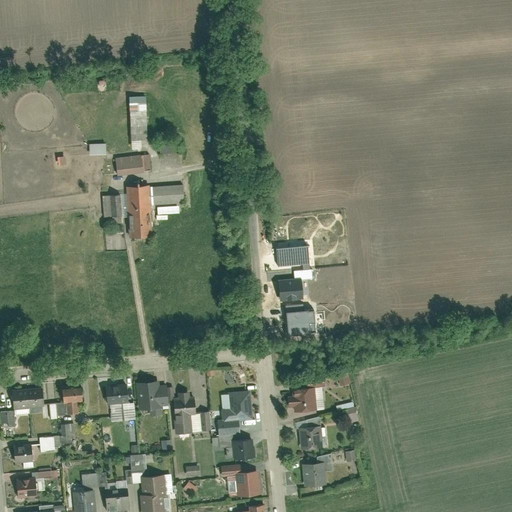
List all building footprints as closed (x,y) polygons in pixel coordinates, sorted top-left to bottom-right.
[(135,148),(145,147),(144,140),(150,140),(149,95),(133,96),(135,148)] [(160,142),(160,156),(183,155),(182,141),(160,142)] [(109,153),(108,143),(92,143),(92,154),(109,153)] [(150,155),(116,159),(118,178),(152,175),(150,155)] [(184,187),(150,188),(151,207),(185,206),(184,187)] [(143,238),(152,237),(151,207),(150,188),(129,189),(131,238),(143,238)] [(121,196),(103,197),(105,219),(123,217),(121,196)] [(308,246),(277,249),(278,267),(310,264),(308,246)] [(294,271),(295,279),(301,278),(301,280),(312,279),(312,270),(294,271)] [(295,279),(278,280),(280,301),(303,299),(301,280),(301,278),(295,279)] [(304,304),(286,306),(288,336),(311,334),(310,323),(315,322),(314,310),(305,311),(304,304)] [(340,375),(343,385),(352,383),(350,372),(340,375)] [(162,408),(169,407),(167,387),(160,387),(159,381),(138,383),(141,413),(162,411),(162,408)] [(130,405),(128,382),(106,384),(108,407),(130,405)] [(79,415),(78,404),(84,404),(82,385),(62,387),(64,405),(66,405),(67,416),(79,415)] [(46,408),(44,386),(29,387),(31,409),(46,408)] [(31,409),(29,387),(13,388),(15,411),(31,409)] [(318,413),(315,389),(292,392),(293,397),(289,397),(290,410),(294,410),(294,411),(295,415),(318,413)] [(172,399),(174,417),(175,435),(193,434),(191,416),(198,415),(196,397),(191,398),(191,393),(179,394),(179,399),(172,399)] [(244,421),(241,397),(225,398),(227,422),(244,421)] [(350,412),(351,421),(360,420),(358,411),(350,412)] [(64,443),(73,443),(72,423),(62,423),(64,443)] [(323,451),(321,428),(300,430),(302,453),(323,451)] [(42,436),(43,451),(57,451),(56,436),(42,436)] [(255,459),(253,440),(233,442),(235,461),(255,459)] [(14,448),(15,464),(35,462),(34,446),(14,448)] [(348,451),(349,461),(358,460),(357,450),(348,451)] [(325,463),(305,465),(307,489),(327,487),(325,463)] [(189,465),(189,475),(202,474),(202,465),(189,465)] [(84,473),(84,485),(109,484),(108,471),(84,473)] [(261,496),(259,471),(236,473),(238,498),(261,496)] [(144,497),(164,496),(166,495),(164,475),(142,477),(144,497)] [(18,481),(19,499),(38,498),(36,479),(18,481)] [(199,492),(199,480),(188,480),(187,492),(199,492)] [(130,511),(129,488),(118,489),(119,511),(130,511)] [(119,511),(118,489),(106,490),(108,511),(119,511)] [(97,511),(96,490),(74,492),(75,511),(97,511)] [(165,511),(164,496),(144,497),(141,497),(142,511),(165,511)]
